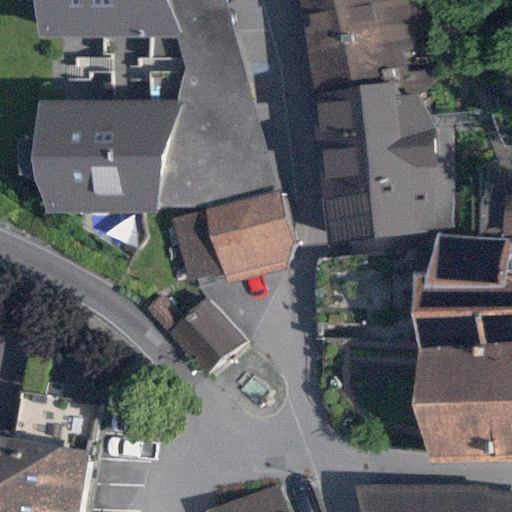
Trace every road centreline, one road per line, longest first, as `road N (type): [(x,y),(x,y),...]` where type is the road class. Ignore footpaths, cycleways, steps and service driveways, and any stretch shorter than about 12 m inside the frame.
road 1 (unclassified): [(262,0),(312,161),(317,252),(302,302),(300,369),(322,437)]
road 2 (unclassified): [(322,437),(282,445),(249,436),(133,326),(57,274),(0,251)]
road 3 (residential): [(333,464),(511,474)]
